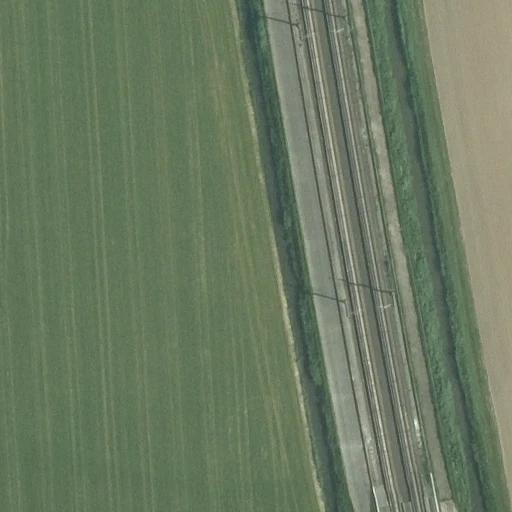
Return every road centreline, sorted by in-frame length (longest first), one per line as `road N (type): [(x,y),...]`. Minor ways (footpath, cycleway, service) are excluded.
road 1 (track): [(502,511),(413,0)]
road 2 (track): [(357,0),(445,500)]
